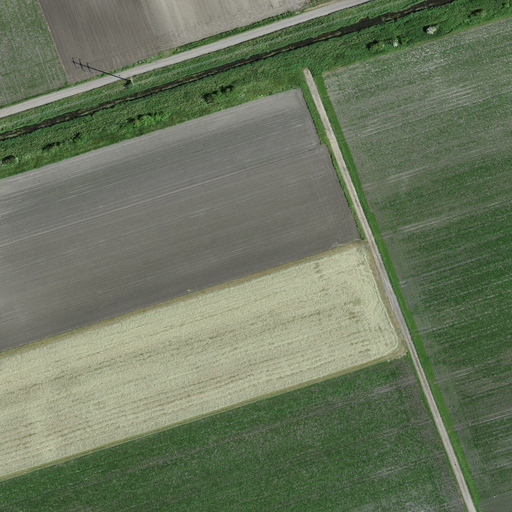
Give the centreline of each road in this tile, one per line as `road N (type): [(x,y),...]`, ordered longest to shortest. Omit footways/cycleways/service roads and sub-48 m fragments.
road 1 (track): [(472,511),(303,63),(511,0)]
road 2 (unclassified): [(357,0),(0,112)]
